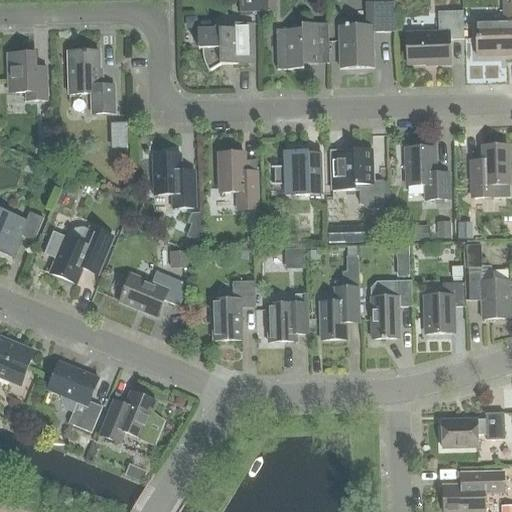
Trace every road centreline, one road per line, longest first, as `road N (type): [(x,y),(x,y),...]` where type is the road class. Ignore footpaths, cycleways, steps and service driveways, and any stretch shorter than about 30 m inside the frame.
road 1 (residential): [(0,15),(158,11),(159,113),(511,103)]
road 2 (residential): [(231,406),(204,384),(0,301)]
road 3 (residential): [(397,389),(272,395),(231,406)]
road 4 (residential): [(400,511),(397,389)]
